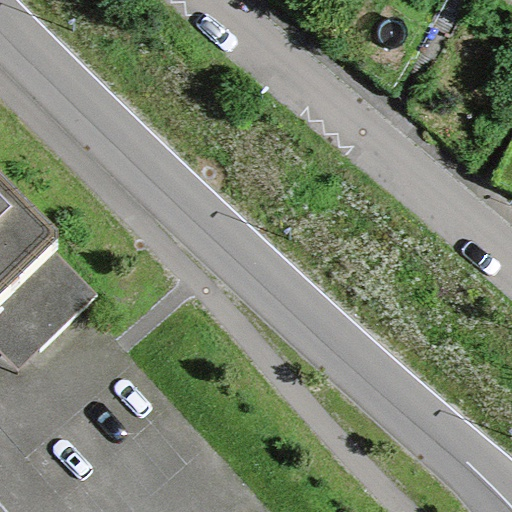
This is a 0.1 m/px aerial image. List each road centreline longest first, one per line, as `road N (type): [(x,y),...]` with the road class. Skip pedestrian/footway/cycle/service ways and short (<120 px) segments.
road 1 (residential): [(511,504),(229,246),(0,22)]
road 2 (residential): [(203,0),(511,256)]
